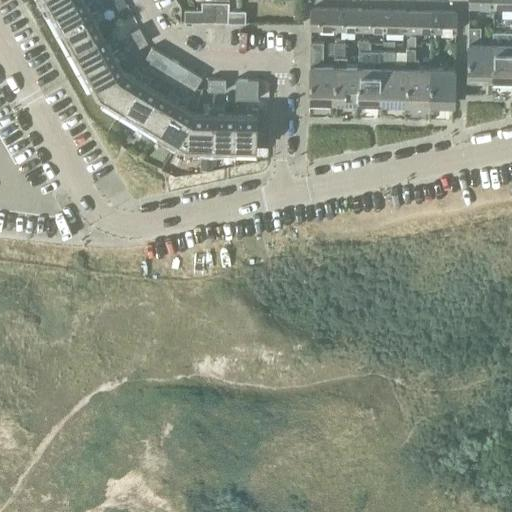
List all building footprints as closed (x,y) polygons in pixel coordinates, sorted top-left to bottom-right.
[(41,0),(50,15),(77,0),(41,0)] [(77,0),(50,15),(61,34),(91,17),(81,0),(77,0)] [(122,0),(121,0),(111,6),(115,12),(126,6),(122,0)] [(511,0),(493,0),(493,8),(511,8),(511,0)] [(194,23),(216,24),(216,2),(197,2),(197,11),(194,11),(194,23)] [(216,24),(237,24),(237,12),(225,12),(225,2),(216,2),(216,24)] [(310,29),(335,30),(335,9),(311,8),(310,29)] [(335,30),(363,31),(363,10),(335,9),(335,30)] [(363,31),(382,32),(383,11),(363,10),(363,31)] [(181,23),(194,23),(194,11),(181,11),(181,23)] [(382,32),(403,32),(404,11),(383,11),(382,32)] [(410,32),(430,33),(431,12),(411,11),(404,11),(403,32),(410,32)] [(431,12),(430,33),(455,34),(455,13),(431,12)] [(61,34),(71,52),(101,36),(91,17),(61,34)] [(492,79),(511,79),(511,43),(505,44),(505,32),(497,31),(497,21),(493,21),(493,43),(492,79)] [(469,29),(468,43),(467,79),(492,79),(493,43),(480,43),(480,29),(469,29)] [(127,36),(132,43),(142,38),(138,30),(127,36)] [(71,52),(82,71),(112,54),(101,36),(71,52)] [(404,104),(428,105),(429,69),(417,69),(418,59),(415,59),(415,36),(411,36),(406,40),(405,68),(404,104)] [(142,38),(132,43),(136,51),(147,45),(142,38)] [(333,102),(357,102),(358,67),(346,67),(346,56),(344,56),(344,38),(334,38),(334,43),(334,55),(334,66),(333,102)] [(357,102),(380,103),(381,68),(370,67),(370,51),(366,51),(367,40),(358,40),(358,67),(357,102)] [(308,101),(333,102),(334,66),(322,66),(323,42),(310,41),(308,101)] [(380,103),(404,104),(405,68),(393,68),(394,42),(382,42),(381,68),(380,103)] [(146,68),(147,69),(151,62),(153,64),(160,53),(152,48),(146,58),(151,61),(146,68)] [(147,69),(166,80),(176,63),(160,53),(153,64),(151,62),(147,69)] [(82,71),(97,98),(122,73),(112,54),(82,71)] [(166,80),(184,91),(194,74),(176,63),(166,80)] [(429,69),(428,105),(453,105),(454,70),(429,69)] [(97,98),(122,114),(140,84),(122,73),(97,98)] [(194,74),(184,91),(191,95),(202,78),(194,74)] [(235,79),(235,98),(258,98),(258,79),(235,79)] [(207,92),(216,93),(216,81),(207,81),(207,92)] [(216,81),(216,93),(225,93),(225,81),(216,81)] [(122,114),(140,125),(158,94),(140,84),(122,114)] [(140,125),(158,135),(176,105),(158,94),(140,125)] [(158,135),(177,147),(193,116),(176,105),(158,135)] [(211,152),(214,152),(215,116),(193,116),(177,147),(185,152),(202,152),(211,152)] [(214,152),(236,153),(236,116),(215,116),(214,152)] [(236,116),(236,153),(257,153),(258,116),(236,116)] [(202,152),(202,169),(211,169),(211,152),(202,152)]
